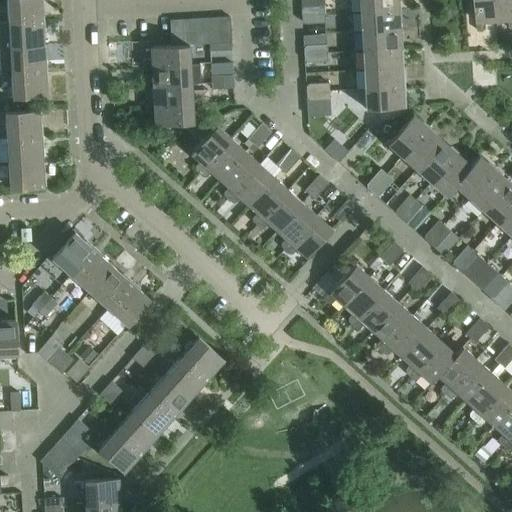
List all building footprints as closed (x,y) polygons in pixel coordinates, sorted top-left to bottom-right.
[(6,0),(8,22),(42,20),(40,0),(6,0)] [(397,0),(359,0),(360,12),(398,10),(397,0)] [(497,21),(495,0),(475,0),(478,31),(483,31),(486,28),(485,21),(497,21)] [(511,0),(495,0),(497,21),(509,20),(509,27),(511,29),(511,0)] [(301,10),(302,16),(324,14),(324,6),(303,8),(301,10)] [(398,10),(360,12),(361,31),(399,29),(398,10)] [(324,14),(302,16),(302,21),(304,24),(325,23),(324,14)] [(217,17),(205,18),(207,43),(209,43),(219,43),(217,17)] [(229,17),(217,17),(219,43),(230,42),(231,42),(229,17)] [(205,18),(194,19),(195,44),(207,43),(205,18)] [(170,20),(171,46),(183,45),(182,19),(170,20)] [(194,19),(182,19),(183,45),(188,44),(195,44),(194,19)] [(42,20),(8,22),(9,47),(43,45),(42,20)] [(399,29),(361,31),(362,51),(400,48),(399,29)] [(230,42),(219,43),(209,43),(209,51),(231,50),(230,42)] [(142,62),(142,67),(189,64),(188,44),(183,45),(171,46),(150,47),(151,59),(144,60),(142,62)] [(43,45),(9,47),(0,47),(0,64),(0,72),(10,72),(45,70),(43,45)] [(303,48),(304,54),(326,53),(326,45),(306,46),(303,48)] [(400,48),(362,51),(363,70),(401,68),(400,48)] [(326,53),(304,54),(304,60),(307,62),(327,61),(326,53)] [(189,64),(142,67),(142,72),(145,74),(151,74),(152,86),(190,83),(200,83),(199,64),(189,64)] [(401,68),(363,70),(364,89),(402,87),(401,68)] [(45,70),(10,72),(12,97),(46,95),(45,70)] [(222,88),(221,75),(211,76),(211,89),(222,88)] [(232,75),(221,75),(222,88),(233,88),(232,75)] [(144,100),(144,105),(191,103),(190,83),(152,86),(153,97),(146,98),(144,100)] [(306,86),(306,92),(329,91),(328,83),(308,84),(306,86)] [(402,87),(364,89),(365,109),(404,107),(402,87)] [(329,91),(306,92),(306,98),(309,100),(329,99),(329,91)] [(191,103),(144,105),(144,110),(147,113),(154,112),(154,125),(179,123),(193,122),(191,103)] [(4,113),(6,138),(40,136),(39,111),(4,113)] [(387,143),(402,156),(428,128),(413,115),(387,143)] [(193,122),(179,123),(192,135),(201,125),(197,122),(193,122)] [(261,123),(254,131),(263,140),(271,132),(261,123)] [(195,170),(199,173),(230,138),(216,125),(209,133),(200,142),(190,153),(199,162),(195,167),(195,170)] [(201,125),(192,135),(200,142),(209,133),(201,125)] [(428,128),(402,156),(417,169),(442,141),(428,128)] [(263,140),(254,131),(247,139),(256,148),(263,140)] [(40,136),(6,138),(8,163),(42,161),(40,136)] [(230,138),(199,173),(203,177),(206,177),(211,172),(219,179),(245,151),(230,138)] [(442,141),(417,169),(431,182),(456,153),(442,141)] [(290,149),(283,157),(292,165),(299,157),(290,149)] [(245,151),(219,179),(228,187),(223,192),(224,196),(227,199),(259,164),(245,151)] [(456,153),(431,182),(445,195),(480,156),(479,156),(470,166),(456,153)] [(480,156),(445,195),(446,195),(455,185),(469,197),(494,169),(480,156)] [(292,165),(283,157),(275,165),(285,173),(292,165)] [(42,161),(8,163),(9,188),(43,186),(42,161)] [(259,164),(227,199),(231,202),(235,202),(239,197),(248,205),(273,177),(259,164)] [(366,187),(371,191),(386,174),(380,169),(366,184),(366,187)] [(494,169),(469,197),(483,210),(508,182),(494,169)] [(318,174),(311,182),(321,191),(328,183),(318,174)] [(386,174),(371,191),(375,195),(378,195),(392,180),(386,174)] [(273,177),(248,205),(257,213),(252,218),(252,221),(256,225),(288,189),(273,177)] [(321,191),(311,182),(304,190),(314,199),(321,191)] [(511,184),(508,182),(483,210),(497,223),(511,206),(511,184)] [(288,189),(256,225),(260,228),(263,228),(268,223),(276,231),(302,202),(288,189)] [(395,213),(400,217),(415,200),(408,194),(395,210),(395,213)] [(347,200),(332,215),(338,221),(352,205),(347,200)] [(415,200),(400,217),(404,221),(407,221),(421,205),(415,200)] [(302,202),(276,231),(285,238),(281,243),(281,247),(285,250),(316,215),(302,202)] [(511,206),(497,223),(511,236),(511,235),(511,206)] [(316,215),(285,250),(288,254),(292,254),(296,248),(306,257),(331,228),(316,215)] [(424,239),(428,243),(443,226),(437,220),(424,235),(424,239)] [(443,226),(428,243),(432,246),(436,246),(449,231),(443,226)] [(29,229),(21,229),(21,240),(30,240),(29,229)] [(51,258),(70,275),(93,249),(74,232),(51,258)] [(393,241),(386,249),(395,257),(403,250),(393,241)] [(466,245),(452,261),(452,264),(462,272),(477,256),(466,245)] [(93,249),(70,275),(89,291),(112,266),(93,249)] [(395,257),(386,249),(379,257),(388,265),(395,257)] [(477,256),(462,272),(471,281),(486,264),(477,256)] [(340,262),(330,273),(338,281),(348,270),(340,262)] [(335,297),(344,305),(369,277),(354,263),(348,270),(338,281),(323,298),(327,302),(330,302),(335,297)] [(496,272),(486,264),(471,281),(480,289),(496,272)] [(112,266),(89,291),(107,308),(130,282),(112,266)] [(421,266),(414,274),(424,283),(431,275),(421,266)] [(507,282),(496,272),(480,289),(490,297),(493,297),(507,282)] [(424,283),(414,274),(407,282),(417,291),(424,283)] [(369,277),(344,305),(353,313),(348,318),(348,321),(352,325),(383,289),(369,277)] [(130,282),(107,308),(126,325),(149,299),(130,282)] [(383,289),(352,325),(356,328),(359,328),(364,323),(372,331),(398,302),(383,289)] [(32,305),(38,311),(50,297),(44,291),(32,305)] [(450,292),(443,300),(453,309),(460,301),(450,292)] [(50,297),(38,311),(45,317),(57,303),(50,297)] [(453,309),(443,300),(436,308),(446,316),(453,309)] [(398,302),(372,331),(381,338),(376,343),(377,347),(380,350),(412,315),(398,302)] [(171,313),(165,320),(178,332),(184,325),(171,313)] [(412,315),(380,350),(384,354),(388,354),(392,349),(401,356),(426,328),(412,315)] [(479,318),(472,326),(482,334),(489,326),(479,318)] [(15,320),(0,320),(0,355),(17,354),(15,320)] [(482,334),(472,326),(465,334),(474,342),(482,334)] [(426,328),(401,356),(410,364),(405,369),(405,372),(409,376),(441,341),(426,328)] [(197,337),(180,356),(206,379),(223,360),(197,337)] [(441,341),(409,376),(413,379),(416,379),(421,374),(430,382),(462,346),(461,346),(455,353),(441,341)] [(511,347),(508,343),(501,351),(510,360),(511,357),(511,347)] [(144,344),(138,351),(151,363),(157,356),(144,344)] [(462,346),(430,382),(437,375),(445,383),(441,388),(441,391),(445,394),(477,359),(462,346)] [(88,347),(80,356),(88,364),(96,355),(88,347)] [(48,362),(54,368),(66,354),(59,348),(48,362)] [(151,363),(138,351),(132,357),(145,369),(151,363)] [(510,360),(501,351),(494,359),(503,368),(510,360)] [(66,354),(54,368),(61,373),(72,360),(66,354)] [(180,356),(164,374),(190,397),(206,379),(180,356)] [(477,359),(445,394),(448,398),(452,398),(456,393),(465,400),(491,372),(477,359)] [(491,372),(465,400),(474,408),(469,413),(469,417),(473,420),(505,385),(491,372)] [(164,374),(147,393),(173,416),(190,397),(164,374)] [(111,381),(105,388),(118,400),(124,393),(111,381)] [(511,391),(505,385),(473,420),(477,423),(480,423),(485,418),(494,426),(511,405),(511,391)] [(118,400),(105,388),(99,394),(113,406),(118,400)] [(18,392),(10,393),(11,411),(20,410),(18,392)] [(147,393),(131,411),(157,434),(173,416),(147,393)] [(511,405),(494,426),(502,434),(498,439),(498,442),(502,446),(511,434),(511,405)] [(131,411),(115,430),(140,452),(157,434),(131,411)] [(77,419),(71,426),(85,437),(91,431),(77,419)] [(71,426),(63,434),(82,451),(90,442),(85,437),(71,426)] [(140,452),(115,430),(98,449),(123,471),(140,452)] [(63,434),(55,443),(74,460),(82,451),(63,434)] [(511,434),(502,446),(506,449),(509,449),(511,445),(511,434)] [(55,443),(48,452),(66,469),(74,460),(55,443)] [(66,469),(48,452),(40,461),(58,478),(66,469)] [(83,480),(85,505),(119,503),(118,478),(83,480)] [(43,499),(44,507),(62,506),(61,498),(43,499)] [(119,511),(119,503),(85,505),(85,511),(119,511)]
